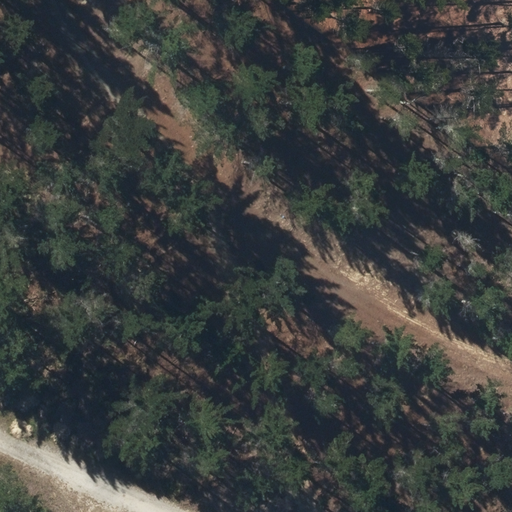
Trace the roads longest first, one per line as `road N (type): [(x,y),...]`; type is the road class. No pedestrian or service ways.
road 1 (residential): [(65,456),(32,0)]
road 2 (unclassified): [(197,511),(65,456)]
